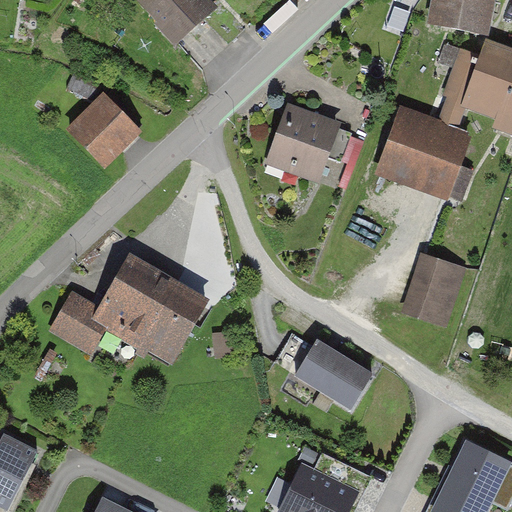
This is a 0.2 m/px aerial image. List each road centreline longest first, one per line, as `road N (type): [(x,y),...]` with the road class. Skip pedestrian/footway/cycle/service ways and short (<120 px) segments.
road 1 (residential): [(462,394),(261,272),(206,119)]
road 2 (residential): [(206,119),(0,314)]
road 3 (residential): [(332,0),(206,119)]
road 4 (residential): [(399,511),(462,394)]
